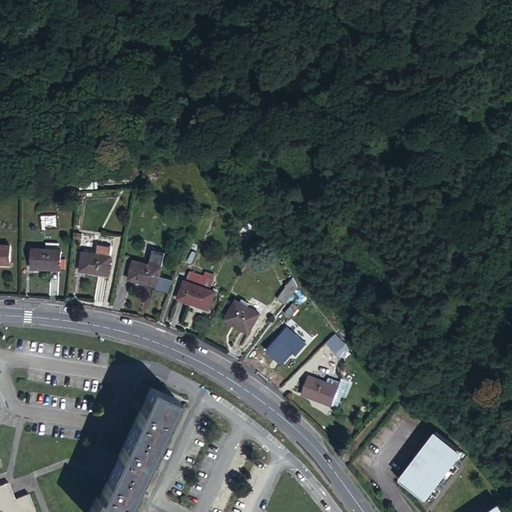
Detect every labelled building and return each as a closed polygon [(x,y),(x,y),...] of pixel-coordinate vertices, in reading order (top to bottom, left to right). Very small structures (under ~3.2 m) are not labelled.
[(100,238),(98,247),(111,249),(113,240),(112,240),(100,238)] [(62,243),(34,241),(32,260),(61,262),(62,243)] [(109,268),(112,249),(111,249),(98,247),(85,244),(82,263),(109,268)] [(0,267),(10,268),(11,249),(0,248),(0,267)] [(157,280),(163,263),(136,254),(130,271),(157,280)] [(188,277),(178,295),(206,310),(217,293),(211,289),(218,275),(211,271),(208,276),(196,268),(190,278),(188,277)] [(292,291),(288,281),(272,301),(280,307),(292,291)] [(231,300),(221,317),(246,332),(256,314),(245,308),(247,304),(237,298),(235,302),(231,300)] [(288,306),(281,316),(286,320),(293,311),(288,306)] [(288,324),(266,347),(282,361),(292,350),(295,353),(306,341),(288,324)] [(332,348),(335,345),(330,339),(326,335),(322,339),(332,348)] [(308,376),(302,394),(333,405),(340,381),(332,379),(330,384),(308,376)] [(88,497),(82,511),(118,511),(119,510),(116,509),(162,394),(137,384),(91,498),(88,497)] [(453,457),(460,447),(435,428),(397,476),(423,496),(430,487),(436,491),(441,485),(435,480),(448,463),(455,468),(459,461),(453,457)] [(0,503),(18,496),(12,481),(3,485),(0,476),(0,503)] [(42,511),(34,490),(18,496),(0,503),(0,511),(42,511)] [(506,511),(496,498),(476,511),(506,511)]
